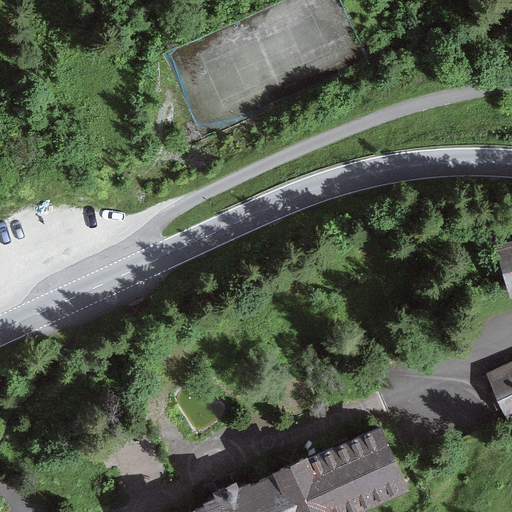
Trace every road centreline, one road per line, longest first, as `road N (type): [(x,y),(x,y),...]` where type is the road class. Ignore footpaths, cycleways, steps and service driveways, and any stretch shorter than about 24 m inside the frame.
road 1 (tertiary): [(0,330),(306,192),(425,163),(511,163)]
road 2 (track): [(511,83),(400,110),(274,160),(170,214),(122,273)]
